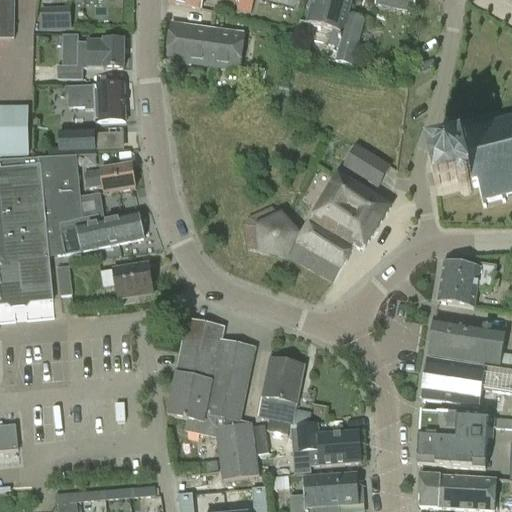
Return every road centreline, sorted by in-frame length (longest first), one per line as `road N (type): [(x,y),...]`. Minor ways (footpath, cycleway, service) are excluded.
road 1 (residential): [(216,287),(182,254),(157,164),(148,99),(151,0)]
road 2 (residential): [(172,511),(141,322),(216,287)]
road 3 (residential): [(458,0),(420,162),(429,245)]
road 4 (tertiary): [(389,511),(372,368),(342,335)]
road 5 (residential): [(342,335),(247,306),(216,287)]
road 6 (tertiary): [(429,245),(359,304),(342,335)]
